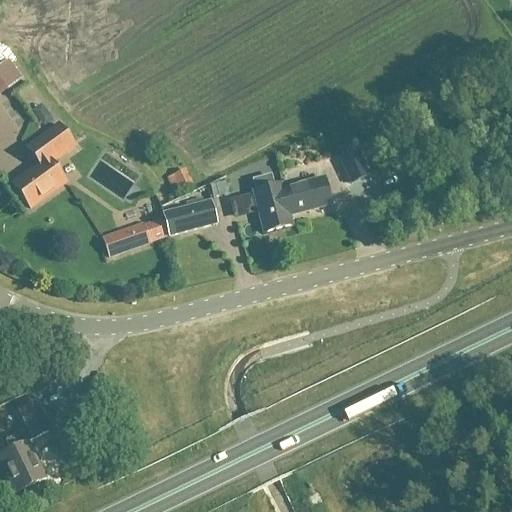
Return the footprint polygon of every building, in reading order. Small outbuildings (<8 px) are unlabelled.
[(9,102),(26,127),(35,121),(18,96),(9,102)] [(27,150),(39,166),(12,186),(30,211),(65,185),(51,166),(74,149),(58,127),(27,150)] [(350,184),(368,175),(364,167),(356,150),(338,159),(346,176),(350,184)] [(283,192),(290,219),(331,208),(324,181),(283,192)] [(290,219),(283,192),(282,187),(253,195),(264,236),(293,229),(290,219)] [(212,208),(163,221),(168,240),(217,227),(212,208)] [(142,227),(102,241),(109,260),(149,246),(142,227)] [(33,442),(52,433),(37,403),(18,413),(33,442)] [(38,453),(60,444),(56,435),(34,445),(38,453)] [(0,463),(16,496),(46,481),(28,445),(0,458),(0,463)] [(215,457),(220,467),(235,460),(230,450),(215,457)]
